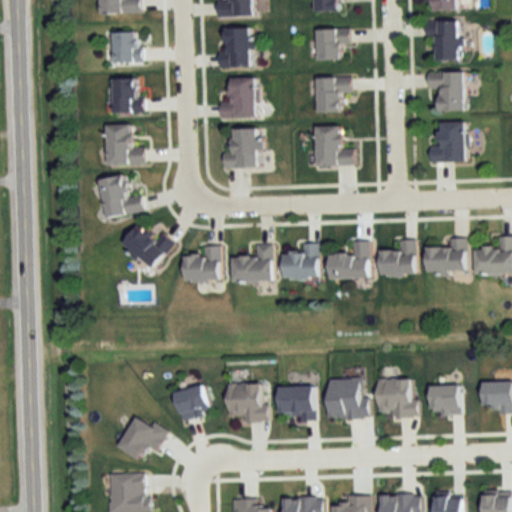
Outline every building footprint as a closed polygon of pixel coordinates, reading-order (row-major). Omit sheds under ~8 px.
[(102,0),(103,14),(143,13),(142,0),(102,0)] [(219,0),(219,16),(256,16),(255,0),(219,0)] [(341,11),(341,0),(317,0),(317,11),(341,11)] [(459,10),(459,0),(430,0),(430,10),(459,10)] [(429,20),(429,39),(438,39),(438,60),(462,61),(462,21),(429,20)] [(221,67),(253,66),(252,27),(228,28),(229,49),(220,50),(221,67)] [(319,59),(343,59),(343,45),(352,45),(352,28),(319,29),(319,59)] [(116,32),(116,62),(144,62),(144,32),(116,32)] [(467,111),(467,71),(430,71),(430,89),(442,89),(442,111),(467,111)] [(223,118),(259,117),(258,77),(233,78),(234,101),(223,101),(223,118)] [(343,93),(353,93),(353,77),(320,77),(320,113),(343,113),(343,93)] [(116,79),(116,114),(142,114),(142,79),(116,79)] [(432,162),(469,162),(468,122),(443,122),(443,146),(432,146),(432,162)] [(110,165),(147,164),(147,147),(134,147),(133,125),(109,125),(110,165)] [(319,126),(319,165),(355,165),(355,149),(344,149),(344,126),(319,126)] [(260,167),(260,149),(262,149),(262,128),(235,129),(236,152),(225,152),(226,168),(260,167)] [(103,180),(110,217),(146,210),(143,195),(131,197),(127,175),(103,180)] [(175,243),(163,233),(159,238),(141,224),(124,245),(155,269),(175,243)] [(511,235),(500,235),(500,247),(478,247),(478,273),(511,273),(511,235)] [(454,247),(429,247),(429,271),(469,271),(469,238),(454,238),(454,247)] [(418,275),(418,239),(402,240),(402,250),(383,251),(384,276),(418,275)] [(372,241),(355,241),(355,253),(333,253),(333,278),(372,278),(372,241)] [(275,243),(258,243),(258,255),(236,255),(236,281),(275,281),(275,243)] [(321,278),(321,243),(305,243),(305,251),(286,251),(286,278),(321,278)] [(188,281),(223,281),(223,245),(206,245),(206,254),(188,254),(188,281)] [(380,379),(380,416),(420,416),(420,399),(414,399),(414,379),(380,379)] [(246,422),(269,422),(269,384),(231,384),(231,416),(246,416),(246,422)] [(179,390),(183,417),(211,413),(207,386),(179,390)] [(434,386),(434,415),(462,415),(462,386),(434,386)] [(317,419),(317,387),(283,387),(283,419),(317,419)] [(113,471),(114,508),(152,507),(152,494),(147,494),(147,470),(113,471)] [(511,511),(511,495),(486,496),(485,511),(511,511)] [(465,511),(465,497),(437,497),(437,511),(465,511)]
